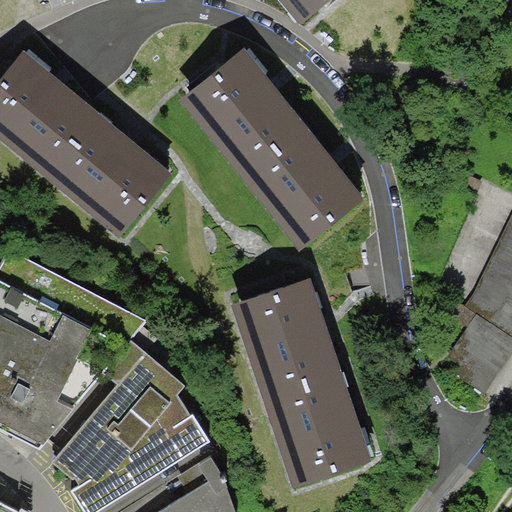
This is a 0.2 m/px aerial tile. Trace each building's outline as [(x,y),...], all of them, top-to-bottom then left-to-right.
[(294,0),(297,3),(300,1),(309,12),(323,0),(294,0)] [(189,93),(249,168),(295,130),(287,121),(290,119),(268,92),(246,64),(243,66),(235,56),(189,93)] [(0,79),(0,123),(53,167),(91,121),(81,113),(83,111),(55,88),(29,66),(27,68),(17,60),(0,79)] [(100,129),(91,121),(53,167),(124,225),(161,179),(151,171),(153,168),(127,147),(102,126),(100,129)] [(303,140),(295,130),(249,168),(306,239),(352,202),(344,191),(346,189),(326,164),(305,138),(303,140)] [(436,286),(477,193),(449,181),(419,250),(423,281),(436,286)] [(511,229),(474,303),(498,319),(491,329),(479,321),(457,353),(469,361),(464,369),(491,388),(511,356),(511,229)] [(102,369),(126,340),(144,319),(9,249),(0,265),(0,413),(44,436),(45,437),(102,369)] [(242,300),(272,391),(329,372),(325,360),(328,360),(316,326),(305,293),(303,294),(298,281),(242,300)] [(102,369),(119,383),(56,459),(75,474),(76,476),(80,482),(72,488),(87,511),(91,511),(209,437),(192,411),(190,412),(175,389),(180,383),(145,353),(143,355),(126,340),(102,369)] [(333,384),(329,372),(272,391),(302,478),(358,459),(354,446),(357,445),(346,413),(336,383),(333,384)] [(235,511),(223,476),(227,474),(224,470),(222,472),(211,454),(182,472),(192,489),(156,511),(235,511)] [(0,511),(19,511),(17,510),(17,509),(0,500),(0,511)]
